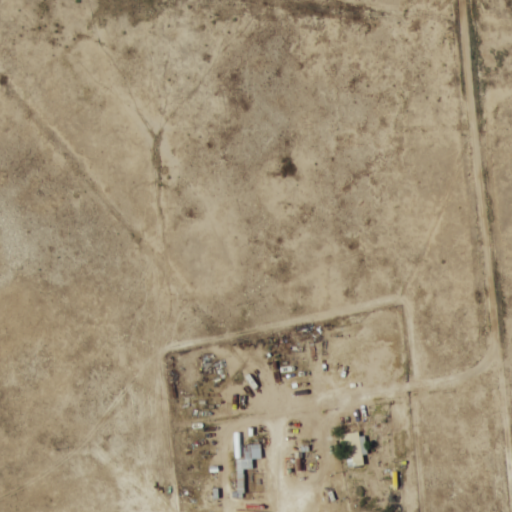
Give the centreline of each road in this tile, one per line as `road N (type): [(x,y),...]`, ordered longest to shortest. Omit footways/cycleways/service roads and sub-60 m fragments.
road 1 (residential): [(0,23),(417,384)]
road 2 (residential): [(417,384),(0,134)]
road 3 (residential): [(417,384),(456,377),(488,359),(495,316),(464,0)]
road 4 (residential): [(0,285),(417,384)]
road 5 (residential): [(466,17),(245,0)]
